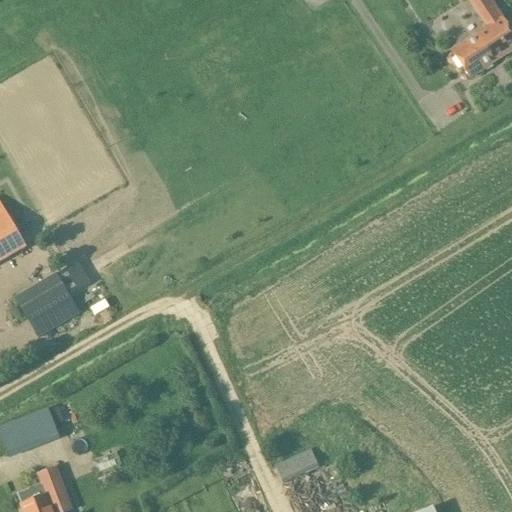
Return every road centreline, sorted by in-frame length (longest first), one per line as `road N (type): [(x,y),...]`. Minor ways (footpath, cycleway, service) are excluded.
road 1 (track): [(0,393),(511,104)]
road 2 (track): [(155,307),(179,307),(196,326),(281,511)]
